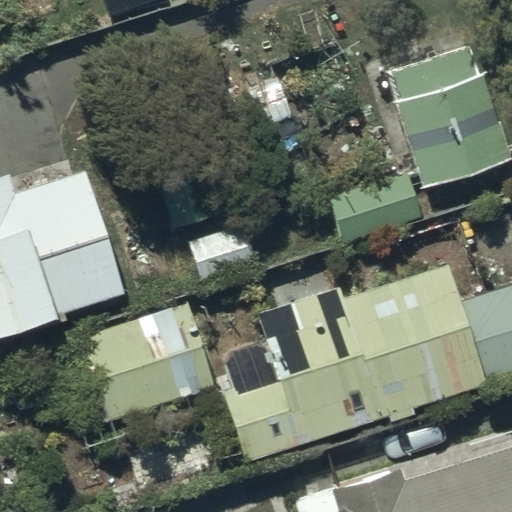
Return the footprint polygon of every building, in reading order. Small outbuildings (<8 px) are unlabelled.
[(377,68),(385,93),(380,95),(410,185),(503,154),(473,64),(466,67),(458,41),(377,68)] [(194,149),(144,165),(163,224),(213,208),(194,149)] [(0,323),(10,320),(12,329),(55,315),(52,306),(112,286),(71,164),(1,187),(0,185),(0,323)] [(396,166),(316,190),(331,240),(411,215),(396,166)] [(511,276),(449,297),(438,264),(462,256),(448,212),(385,233),(397,273),(332,294),(328,281),(242,309),(251,337),(209,350),(219,381),(210,384),(234,457),(475,379),(474,376),(511,364),(511,276)] [(237,220),(179,238),(192,278),(249,261),(237,220)] [(174,299),(47,337),(42,339),(56,387),(73,381),(84,420),(200,384),(174,299)] [(511,511),(511,427),(389,466),(387,461),(316,483),(318,487),(283,497),(287,511),(511,511)]
